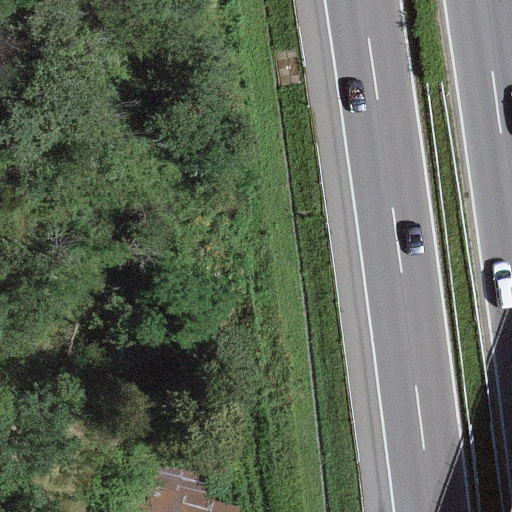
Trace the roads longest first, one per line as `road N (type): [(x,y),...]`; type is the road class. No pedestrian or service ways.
road 1 (motorway): [(366,0),(435,511)]
road 2 (motorway): [(511,242),(476,0)]
